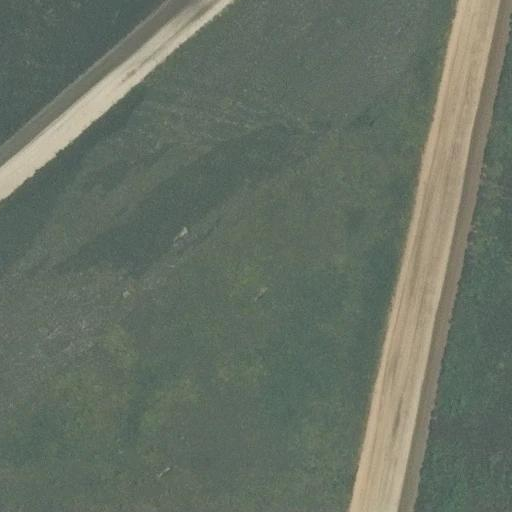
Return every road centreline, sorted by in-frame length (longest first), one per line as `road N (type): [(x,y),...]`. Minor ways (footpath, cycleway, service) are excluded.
road 1 (track): [(487,0),(381,511)]
road 2 (track): [(197,0),(0,172)]
